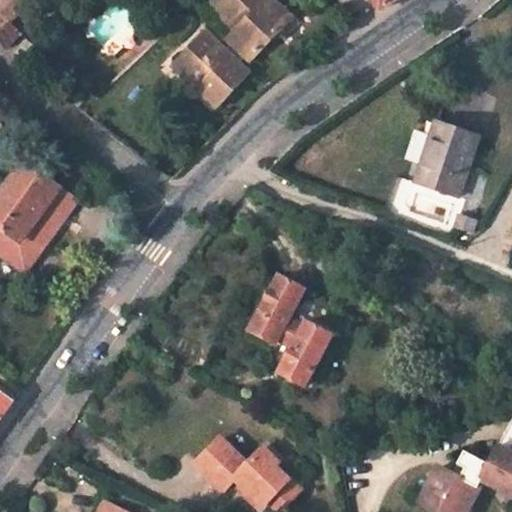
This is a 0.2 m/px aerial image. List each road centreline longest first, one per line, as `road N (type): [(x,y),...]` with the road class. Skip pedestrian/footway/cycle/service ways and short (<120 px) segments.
road 1 (unclassified): [(0,478),(185,211)]
road 2 (unclassified): [(511,278),(230,166)]
road 3 (unclassified): [(230,166),(294,98),(443,0)]
road 4 (residential): [(185,211),(0,60)]
